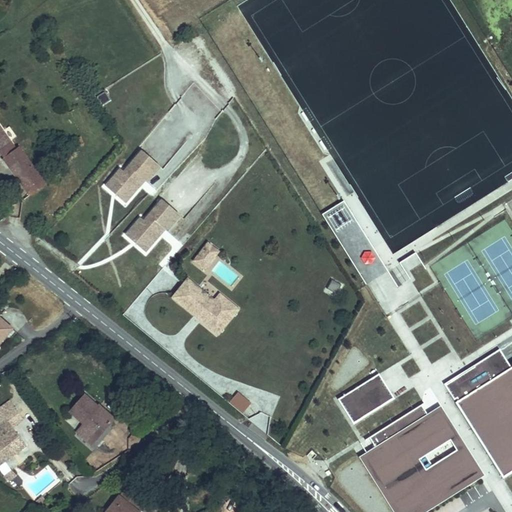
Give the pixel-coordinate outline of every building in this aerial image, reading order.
[(97,96),(101,104),(109,100),(105,92),(97,96)] [(0,157),(10,151),(0,135),(0,157)] [(10,151),(0,157),(0,165),(2,169),(12,162),(17,168),(20,165),(10,151)] [(140,151),(107,183),(126,203),(160,170),(140,151)] [(12,162),(2,169),(28,207),(42,196),(20,165),(17,168),(12,162)] [(339,201),(317,214),(361,284),(383,270),(339,201)] [(152,203),(123,234),(144,254),(173,223),(152,203)] [(201,242),(197,247),(208,256),(212,251),(201,242)] [(187,260),(198,269),(208,256),(197,247),(187,260)] [(417,262),(410,252),(394,262),(400,272),(417,262)] [(181,278),(168,295),(201,320),(199,322),(207,329),(220,311),(216,308),(217,306),(223,300),(213,292),(208,299),(181,278)] [(336,284),(327,279),(322,288),(331,293),(336,284)] [(201,320),(168,295),(167,297),(199,322),(201,320)] [(233,308),(223,300),(217,306),(216,308),(220,311),(207,329),(213,333),(233,308)] [(0,316),(0,345),(14,331),(0,316)] [(450,402),(497,478),(511,468),(511,363),(506,367),(494,349),(468,365),(472,371),(453,383),(450,379),(440,386),(448,399),(451,397),(453,400),(450,402)] [(472,371),(468,365),(438,384),(440,386),(450,379),(453,383),(472,371)] [(373,373),(358,383),(362,389),(374,382),(386,400),(388,398),(373,373)] [(374,382),(362,389),(358,383),(332,399),(348,424),(386,400),(374,382)] [(83,388),(68,407),(84,419),(80,424),(95,436),(109,417),(92,404),(96,398),(83,388)] [(229,402),(243,413),(252,403),(237,391),(229,402)] [(5,393),(2,395),(17,415),(20,412),(5,393)] [(2,395),(0,397),(0,414),(7,422),(17,415),(2,395)] [(92,404),(109,417),(115,410),(98,396),(96,398),(92,404)] [(360,457),(394,511),(407,511),(473,471),(457,446),(451,450),(427,465),(420,455),(445,440),(451,436),(434,410),(423,417),(421,414),(415,404),(364,437),(369,446),(360,452),(362,455),(360,457)] [(435,405),(421,414),(423,417),(434,410),(451,436),(445,440),(451,450),(457,446),(473,471),(407,511),(394,511),(360,457),(362,455),(360,452),(353,456),(388,511),(419,511),(479,475),(435,405)] [(0,456),(20,440),(7,422),(0,414),(0,456)] [(122,481),(115,490),(105,503),(108,504),(101,511),(131,511),(136,506),(124,497),(131,488),(122,481)] [(143,497),(131,488),(124,497),(136,506),(143,497)]
